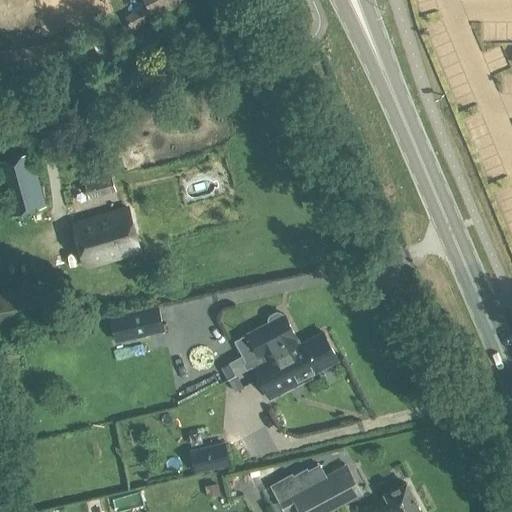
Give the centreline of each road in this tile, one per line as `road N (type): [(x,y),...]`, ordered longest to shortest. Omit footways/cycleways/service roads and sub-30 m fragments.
road 1 (primary): [(511,380),(365,25)]
road 2 (unclassified): [(0,110),(307,40)]
